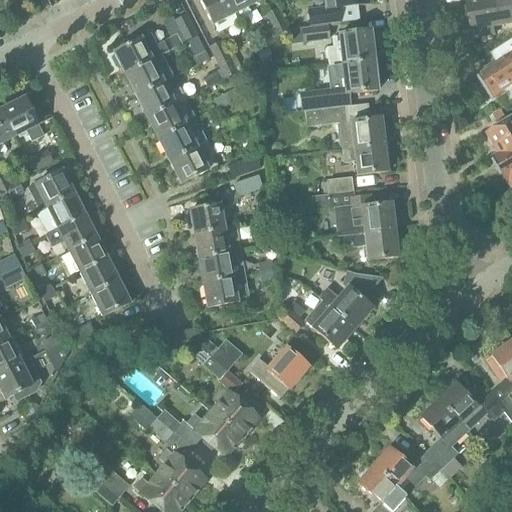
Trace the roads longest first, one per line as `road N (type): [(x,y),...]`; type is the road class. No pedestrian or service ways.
road 1 (residential): [(252,511),(394,352),(475,290)]
road 2 (residential): [(475,290),(442,232),(415,0)]
road 3 (residential): [(116,0),(0,62)]
